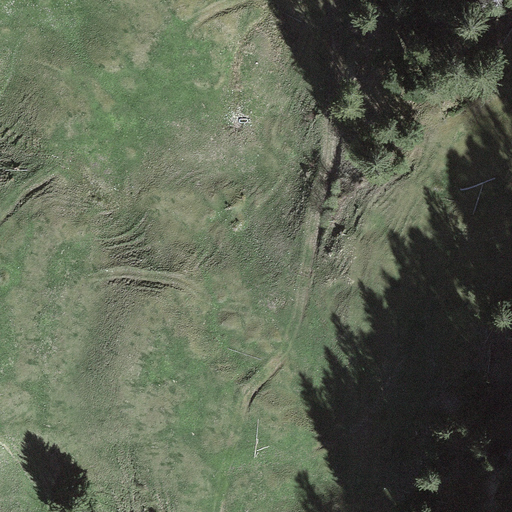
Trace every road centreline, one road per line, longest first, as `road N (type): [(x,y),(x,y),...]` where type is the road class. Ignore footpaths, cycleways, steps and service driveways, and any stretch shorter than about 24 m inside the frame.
road 1 (track): [(219,511),(243,403),(235,344),(193,289),(149,274),(102,276),(48,363),(16,367),(0,344)]
road 2 (track): [(330,0),(337,43),(329,144),(299,310),(284,351),(243,403)]
road 3 (track): [(0,212),(55,168),(196,23),(235,0)]
